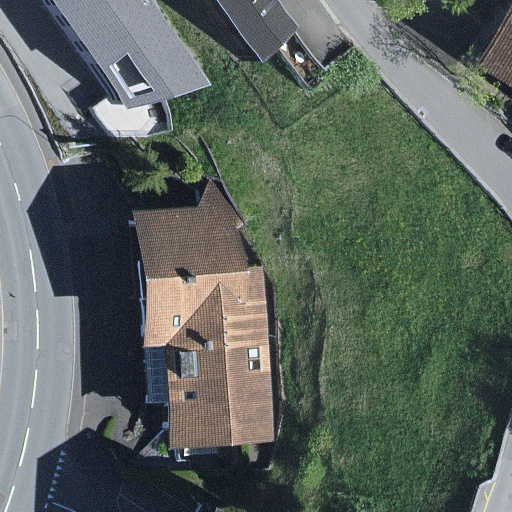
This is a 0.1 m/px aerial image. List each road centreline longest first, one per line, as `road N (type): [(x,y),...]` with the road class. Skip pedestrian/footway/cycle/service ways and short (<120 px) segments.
road 1 (secondary): [(0,138),(25,215),(40,328),(17,483)]
road 2 (residential): [(511,174),(348,0)]
